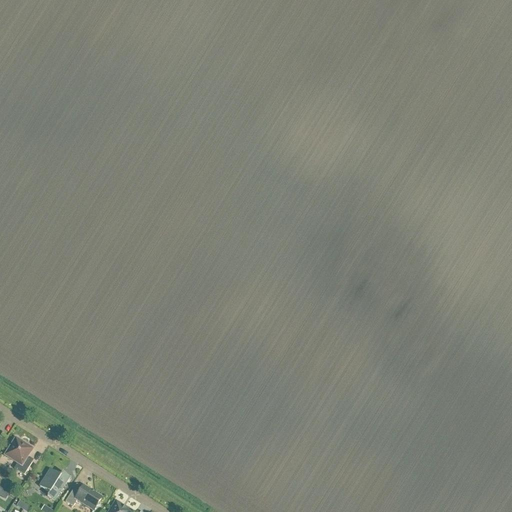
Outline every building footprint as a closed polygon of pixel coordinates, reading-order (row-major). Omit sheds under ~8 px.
[(24,477),(32,464),(26,460),(33,450),(15,439),(4,457),(17,465),(14,470),(24,477)] [(60,477),(50,471),(39,488),(49,494),(47,498),(54,503),(70,479),(62,474),(60,477)] [(71,493),(65,503),(73,508),(77,502),(92,511),(93,511),(96,508),(99,507),(99,503),(102,499),(83,487),(77,497),(71,493)] [(20,502),(16,507),(22,511),(26,505),(20,502)] [(129,511),(115,503),(109,511),(129,511)]
